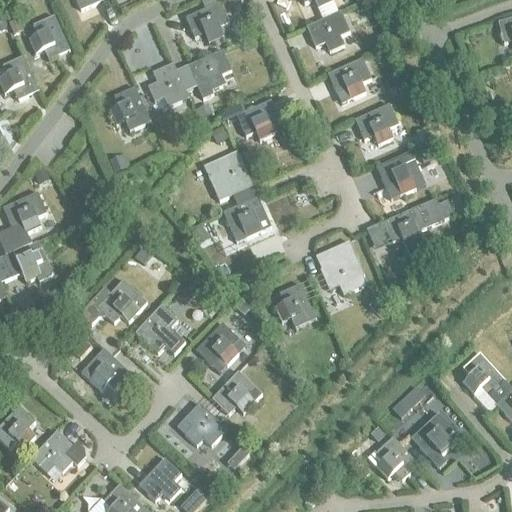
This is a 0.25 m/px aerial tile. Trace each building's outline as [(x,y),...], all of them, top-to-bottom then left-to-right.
[(74,0),(81,15),(90,11),(110,2),(108,0),(74,0)] [(204,13),(185,22),(194,43),(203,39),(208,48),(222,42),(218,32),(229,27),(219,6),(217,7),(213,0),(212,0),(201,5),(204,13)] [(299,0),(303,8),(313,3),(318,13),(333,6),(329,0),(299,0)] [(305,32),(315,52),(324,48),(329,57),(343,50),(339,41),(349,37),(339,16),(305,32)] [(30,44),(36,58),(44,54),(49,64),(69,54),(54,20),(33,30),(38,40),(30,44)] [(511,21),(497,26),(503,48),(511,45),(511,21)] [(17,22),(8,26),(13,37),(22,33),(17,22)] [(376,43),(380,52),(388,48),(384,39),(376,43)] [(187,71),(176,76),(185,95),(196,90),(202,103),(213,98),(211,95),(226,89),(222,79),(231,75),(221,55),(187,71)] [(6,79),(0,81),(0,89),(4,98),(13,94),(18,104),(38,95),(23,61),(2,70),(6,79)] [(326,79),(340,108),(365,97),(361,88),(370,84),(361,63),(326,79)] [(156,87),(148,90),(155,106),(163,102),(167,112),(188,103),(185,95),(176,76),(172,68),(152,77),(156,87)] [(394,89),(400,101),(411,95),(406,84),(394,89)] [(118,110),(109,114),(115,130),(124,125),(129,136),(150,127),(134,92),(114,101),(118,110)] [(235,121),(245,141),(255,137),(259,146),(273,140),(269,130),(279,126),(270,105),(245,116),(235,121)] [(196,113),(201,122),(213,116),(208,108),(196,113)] [(355,124),(364,144),(373,140),(378,149),(392,142),(389,133),(398,129),(389,108),(355,124)] [(242,110),(220,120),(222,126),(235,121),(245,116),(242,110)] [(504,111),(490,115),(495,130),(508,126),(504,111)] [(211,136),(218,147),(229,141),(222,130),(211,136)] [(425,131),(415,136),(420,147),(430,142),(425,131)] [(433,149),(418,156),(421,165),(437,158),(433,149)] [(203,172),(219,206),(252,191),(237,156),(203,172)] [(410,157),(376,172),(385,192),(389,201),(399,196),(414,190),(423,186),(419,177),(410,157)] [(124,158),(108,164),(113,178),(130,172),(124,158)] [(33,177),(39,190),(51,184),(46,172),(33,177)] [(0,243),(7,259),(32,248),(27,237),(42,231),(37,221),(47,217),(39,197),(3,212),(11,232),(0,236),(0,243)] [(257,202),(222,217),(231,237),(236,247),(244,243),(260,236),(270,231),(266,222),(257,202)] [(416,236),(453,219),(446,204),(437,208),(435,202),(382,226),(391,247),(401,243),(409,260),(424,253),(416,236)] [(190,235),(199,247),(205,242),(197,230),(190,235)] [(320,272),(318,273),(328,294),(338,290),(342,299),(359,292),(362,289),(363,286),(363,282),(361,279),(363,278),(354,259),(348,244),(314,260),(320,272)] [(2,261),(11,281),(22,276),(26,285),(36,281),(39,286),(50,280),(51,277),(38,246),(2,261)] [(136,260),(144,266),(150,259),(142,252),(136,260)] [(181,294),(189,303),(199,293),(190,284),(181,294)] [(105,292),(80,318),(92,329),(103,318),(114,328),(122,320),(129,327),(148,307),(124,285),(112,298),(105,292)] [(250,287),(248,291),(248,295),(251,298),(254,299),(258,297),(260,294),(260,290),(257,287),(254,286),(250,287)] [(283,306),(274,310),(279,321),(281,326),(291,321),(295,331),(315,323),(314,321),(299,288),(279,297),(283,306)] [(377,301),(368,310),(377,319),(386,310),(377,301)] [(234,310),(243,319),(251,310),(243,302),(234,310)] [(38,322),(31,308),(16,315),(23,329),(38,322)] [(150,321),(136,336),(152,351),(158,357),(164,350),(174,359),(185,346),(176,338),(170,332),(176,326),(171,321),(160,310),(150,321)] [(92,329),(80,318),(79,317),(71,326),(84,338),(92,329)] [(221,329),(197,355),(213,370),(219,375),(226,368),(237,356),(243,350),(237,345),(221,329)] [(78,349),(85,354),(91,347),(84,342),(78,349)] [(89,384),(100,394),(107,387),(115,395),(131,380),(104,354),(89,369),(97,376),(89,384)] [(490,401),(499,410),(511,396),(511,393),(480,358),(464,372),(472,382),(464,388),(475,400),(483,394),(490,401)] [(238,377),(214,403),(229,417),(236,410),(242,416),(254,404),(260,398),(254,392),(238,377)] [(294,393),(287,400),(295,408),(302,400),(294,393)] [(511,396),(498,410),(505,417),(504,418),(511,426),(511,424),(511,396)] [(399,405),(391,412),(400,422),(408,414),(399,405)] [(185,424),(177,431),(185,439),(196,449),(203,441),(211,449),(226,434),(199,409),(185,424)] [(29,433),(35,426),(19,411),(0,431),(0,441),(11,452),(18,444),(24,450),(35,438),(29,433)] [(451,448),(444,441),(452,433),(438,417),(411,442),(410,443),(437,472),(445,465),(439,459),(451,448)] [(377,432),(370,438),(376,445),(383,439),(377,432)] [(33,463),(47,477),(54,470),(61,475),(71,464),(76,468),(85,459),(83,450),(75,443),(71,447),(58,435),(33,463)] [(410,476),(409,475),(416,469),(392,442),(377,456),(384,464),(377,471),(387,482),(395,475),(402,483),(410,476)] [(242,451),(235,460),(241,466),(249,458),(242,451)] [(139,491),(154,505),(162,496),(169,504),(180,492),(172,485),(179,478),(163,464),(139,491)] [(141,511),(119,491),(104,506),(111,511),(141,511)] [(198,493),(190,502),(198,510),(207,501),(198,493)]
